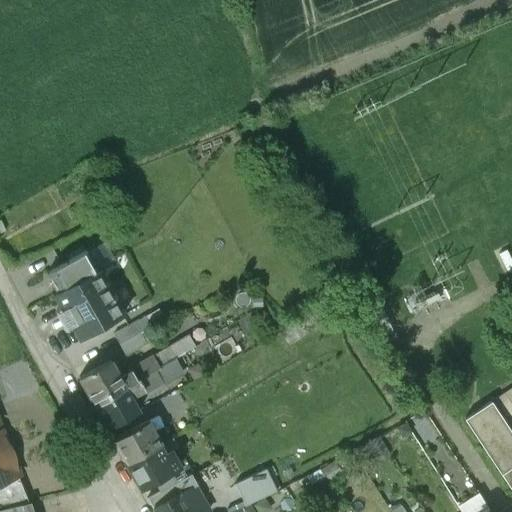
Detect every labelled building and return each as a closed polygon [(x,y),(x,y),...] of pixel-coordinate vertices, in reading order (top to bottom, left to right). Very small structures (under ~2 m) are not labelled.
[(30,216),(38,231),(63,218),(48,189),(2,212),(9,227),(30,216)] [(87,250),(47,272),(57,291),(97,268),(87,250)] [(57,291),(55,292),(75,329),(77,328),(82,336),(98,327),(99,327),(123,314),(97,268),(57,291)] [(329,297),(278,326),(288,343),(339,314),(329,297)] [(404,323),(396,306),(388,310),(396,327),(404,323)] [(380,312),(370,317),(379,334),(389,329),(380,312)] [(144,315),(113,333),(119,343),(150,326),(144,315)] [(142,331),(120,343),(126,354),(148,342),(142,331)] [(170,345),(130,368),(131,370),(136,380),(166,363),(177,356),(170,345)] [(120,376),(110,359),(78,377),(94,405),(126,386),(136,380),(131,370),(120,376)] [(136,380),(126,386),(131,394),(138,396),(177,373),(174,367),(170,370),(166,363),(136,380)] [(131,394),(126,386),(94,405),(107,428),(140,410),(131,394)] [(511,386),(494,399),(508,419),(511,416),(511,386)] [(166,395),(149,405),(151,409),(155,416),(177,404),(175,400),(170,402),(166,395)] [(511,434),(491,403),(465,420),(511,490),(511,434)] [(160,444),(147,421),(155,416),(151,409),(109,432),(127,463),(159,444),(160,444)] [(184,420),(173,427),(176,433),(187,426),(199,426),(196,420),(184,420)] [(1,429),(0,429),(0,481),(18,474),(19,474),(1,429)] [(160,444),(159,444),(165,455),(171,452),(178,448),(172,436),(160,444)] [(389,454),(378,436),(351,450),(352,452),(363,469),(389,454)] [(159,444),(127,463),(142,489),(156,481),(164,476),(170,473),(180,467),(171,452),(165,455),(159,444)] [(195,450),(183,457),(191,474),(203,467),(195,450)] [(344,455),(334,461),(339,469),(349,463),(344,455)] [(334,460),(318,469),(327,483),(341,473),(339,469),(334,461),(334,460)] [(318,469),(302,478),(306,487),(317,481),(326,498),(334,494),(327,483),(318,469)] [(170,473),(164,476),(170,486),(176,482),(170,473)] [(18,474),(0,481),(0,508),(21,504),(29,502),(18,474)] [(161,490),(147,498),(153,508),(179,493),(189,488),(193,486),(194,487),(197,485),(191,474),(176,482),(170,486),(161,490)] [(164,476),(156,481),(161,490),(170,486),(164,476)] [(477,492),(457,505),(461,511),(481,511),(488,508),(477,492)] [(189,511),(179,493),(153,508),(155,511),(189,511)] [(267,495),(256,501),(261,511),(272,506),(267,495)]
